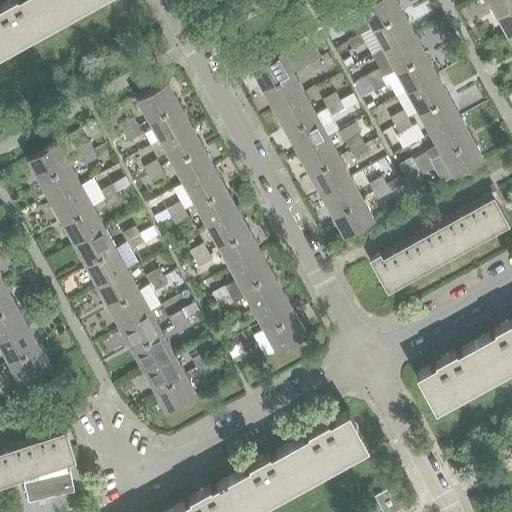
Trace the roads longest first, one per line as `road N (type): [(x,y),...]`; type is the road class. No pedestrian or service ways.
road 1 (residential): [(362,362),(165,0)]
road 2 (residential): [(116,451),(126,471),(173,465),(362,362)]
road 3 (residential): [(452,511),(362,362)]
road 4 (residential): [(362,362),(511,281)]
